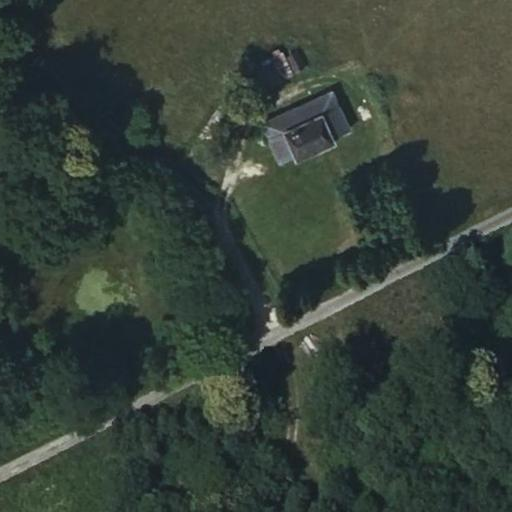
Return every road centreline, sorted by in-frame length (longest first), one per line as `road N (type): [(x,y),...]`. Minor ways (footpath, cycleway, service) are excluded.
road 1 (track): [(36,0),(191,182),(290,330)]
road 2 (track): [(0,476),(290,330)]
road 3 (track): [(290,330),(511,218)]
road 4 (track): [(290,330),(309,387),(292,511)]
